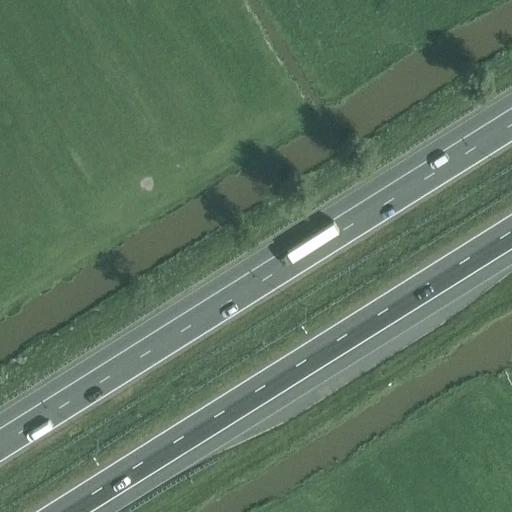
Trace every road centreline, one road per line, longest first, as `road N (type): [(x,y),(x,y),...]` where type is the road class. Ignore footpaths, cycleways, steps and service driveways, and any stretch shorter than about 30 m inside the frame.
road 1 (motorway): [(511,124),(0,444)]
road 2 (motorway): [(79,511),(511,241)]
